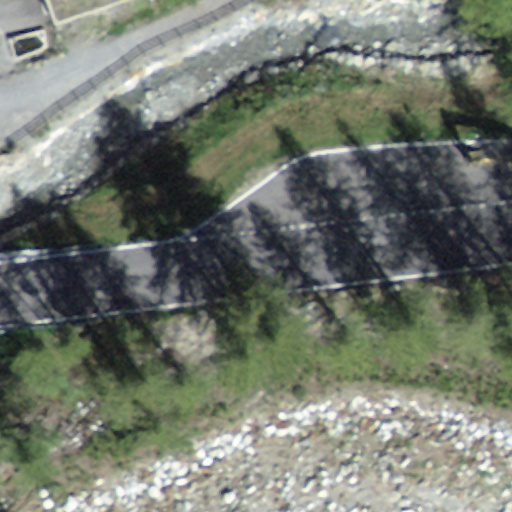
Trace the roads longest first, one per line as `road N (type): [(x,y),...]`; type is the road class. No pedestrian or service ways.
road 1 (unclassified): [(0,295),(511,231)]
road 2 (track): [(236,0),(0,89)]
